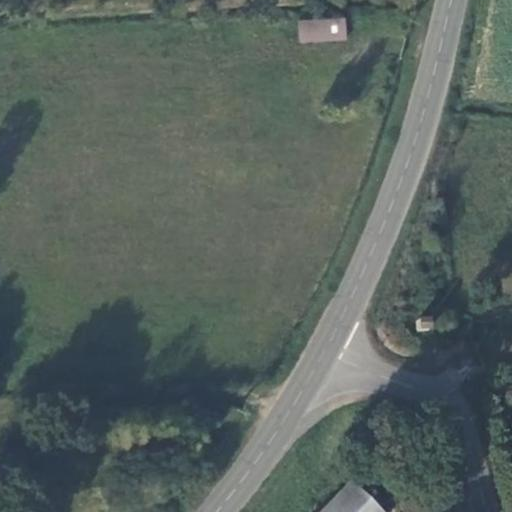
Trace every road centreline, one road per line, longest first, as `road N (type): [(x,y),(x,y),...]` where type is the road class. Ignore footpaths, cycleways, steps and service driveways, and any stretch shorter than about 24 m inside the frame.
road 1 (secondary): [(452,0),(412,162),(325,356)]
road 2 (residential): [(325,356),(441,395),(482,511)]
road 3 (secondary): [(325,356),(215,511)]
